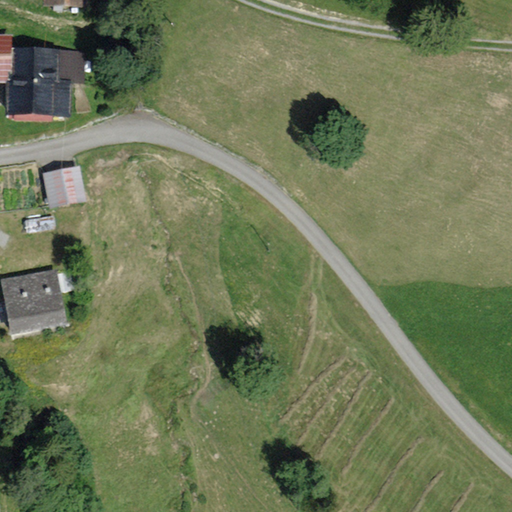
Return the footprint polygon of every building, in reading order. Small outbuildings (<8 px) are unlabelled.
[(86,0),(42,0),(42,12),(86,14),(86,0)] [(12,39),(0,38),(0,87),(5,88),(12,88),(12,55),(12,39)] [(5,88),(5,125),(70,125),(70,87),(84,87),(84,54),(58,54),(58,55),(12,55),(12,88),(5,88)] [(80,170),(42,177),(50,217),(87,210),(80,170)] [(56,272),(0,282),(12,342),(68,332),(56,272)]
